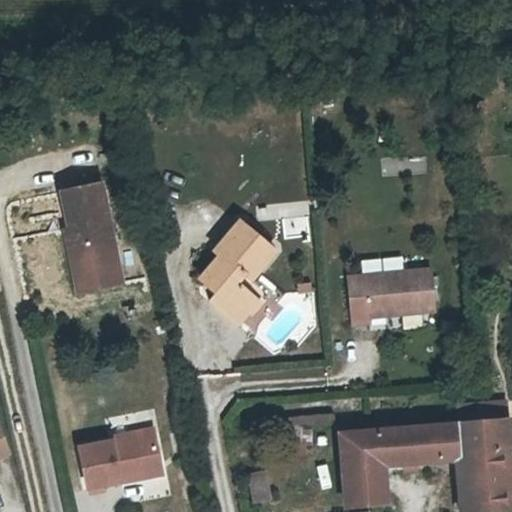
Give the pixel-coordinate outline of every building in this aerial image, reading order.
[(119,274),(100,193),(60,202),(79,284),(119,274)] [(236,320),(248,306),(246,286),(233,275),(238,268),(243,273),(252,273),(273,247),(236,219),(214,248),(220,253),(201,276),(213,286),(205,297),(236,320)] [(433,312),(431,269),(348,277),(353,323),(371,322),(370,318),(433,312)] [(123,292),(119,274),(79,284),(74,285),(78,302),(123,292)] [(262,298),(246,286),(248,306),(254,309),(262,298)] [(477,453),(481,511),(509,511),(508,494),(506,469),(503,422),(474,423),(477,453)] [(477,453),(474,423),(448,424),(452,454),(477,453)] [(481,511),(477,453),(452,454),(448,424),(340,430),(343,468),(381,468),(451,465),(456,511),(481,511)] [(163,470),(156,432),(81,447),(88,490),(121,484),(119,478),(163,470)] [(263,468),(243,472),(248,502),(268,499),(263,468)] [(383,505),(381,468),(343,468),(345,507),(383,505)]
